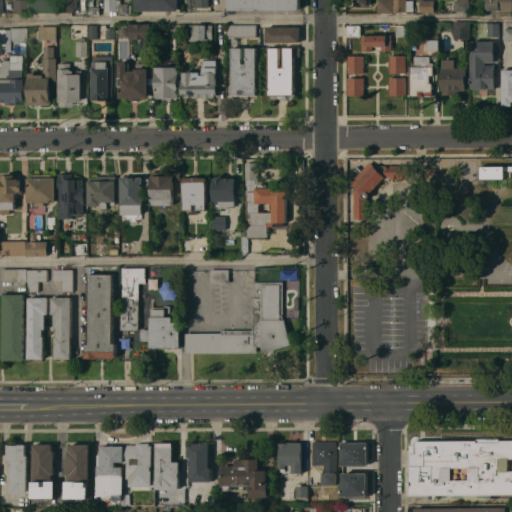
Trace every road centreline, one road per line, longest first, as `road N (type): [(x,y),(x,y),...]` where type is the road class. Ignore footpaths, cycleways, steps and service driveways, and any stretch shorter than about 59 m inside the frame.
road 1 (residential): [(511,139),(0,141)]
road 2 (secondary): [(511,401),(39,406)]
road 3 (residential): [(322,0),(323,401)]
